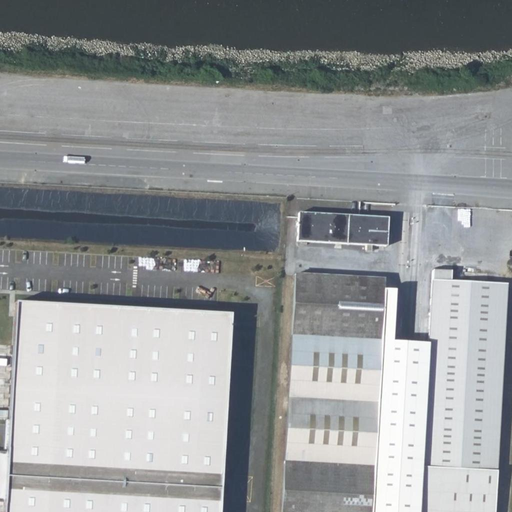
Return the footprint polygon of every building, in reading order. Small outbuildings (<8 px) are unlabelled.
[(370,247),(385,248),(387,219),(298,214),(297,243),(363,247),(370,247)] [(432,269),(432,281),(451,282),(452,270),(432,269)] [(294,277),(280,511),(370,511),(382,288),(382,283),(294,277)] [(429,341),(423,468),(497,471),(505,285),(491,284),(451,282),(432,281),(429,341)] [(393,288),(382,288),(370,511),(419,511),(429,341),(390,339),(393,288)] [(18,299),(7,511),(223,511),(233,314),(18,299)] [(494,511),(497,471),(423,468),(420,511),(494,511)]
